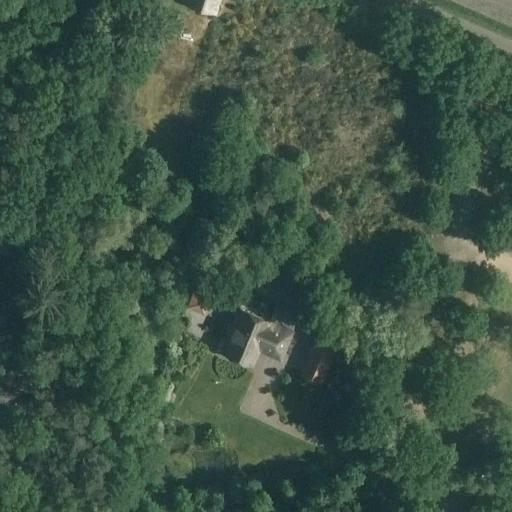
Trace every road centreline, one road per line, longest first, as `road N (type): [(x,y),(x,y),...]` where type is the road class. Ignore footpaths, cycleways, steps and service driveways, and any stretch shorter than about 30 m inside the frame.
road 1 (track): [(89,0),(101,89),(164,344),(94,511)]
road 2 (track): [(384,487),(245,511)]
road 3 (unclassified): [(511,489),(384,487)]
